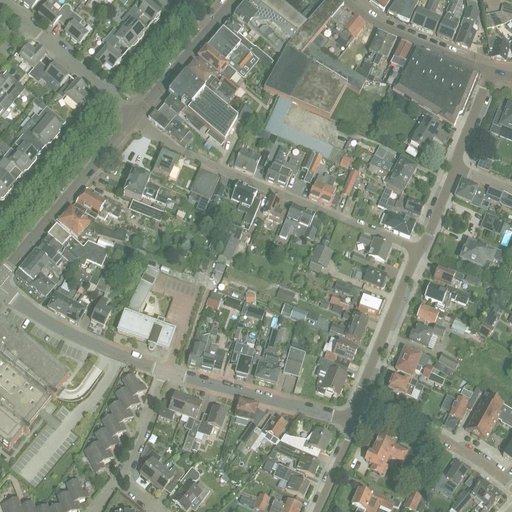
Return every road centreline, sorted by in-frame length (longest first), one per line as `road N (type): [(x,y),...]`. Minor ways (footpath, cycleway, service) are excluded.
road 1 (residential): [(420,249),(173,146),(133,117)]
road 2 (tertiary): [(0,276),(133,117)]
road 3 (residential): [(352,423),(164,372)]
road 4 (residential): [(352,423),(420,249)]
road 5 (residential): [(164,372),(50,325),(0,289)]
road 6 (residential): [(0,219),(107,94)]
road 7 (residential): [(491,71),(403,36),(344,0)]
road 8 (tertiary): [(133,117),(232,0)]
road 9 (residential): [(107,94),(168,21),(160,0)]
